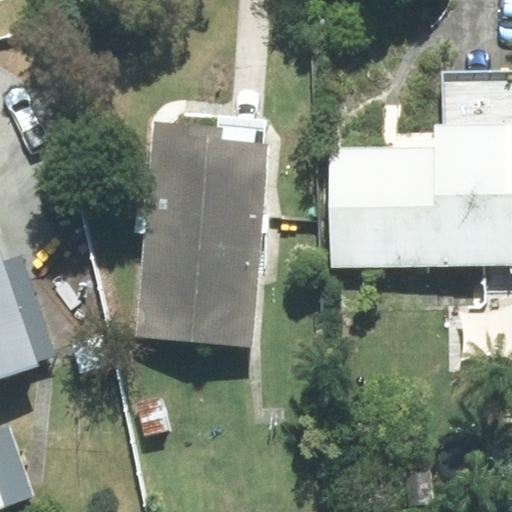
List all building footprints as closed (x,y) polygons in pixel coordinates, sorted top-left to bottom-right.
[(344,261),(470,265),(470,258),(511,259),(511,64),(459,63),(457,148),(347,145),(344,261)] [(225,108),(224,117),(168,113),(162,205),(147,204),(146,230),(160,231),(154,330),(274,338),(288,112),(225,108)] [(0,374),(62,353),(0,171),(0,374)] [(511,304),(468,303),(467,352),(511,352),(511,304)] [(0,511),(6,511),(18,508),(0,456),(0,511)]
